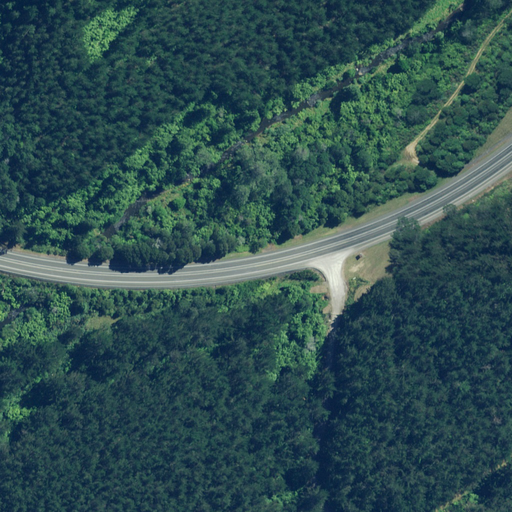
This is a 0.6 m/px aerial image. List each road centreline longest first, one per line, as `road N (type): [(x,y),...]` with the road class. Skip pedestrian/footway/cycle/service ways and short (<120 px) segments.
road 1 (trunk): [(511,154),(423,209),(339,247),(221,271),(133,276),(0,258)]
road 2 (track): [(339,247),(325,472),(336,511)]
